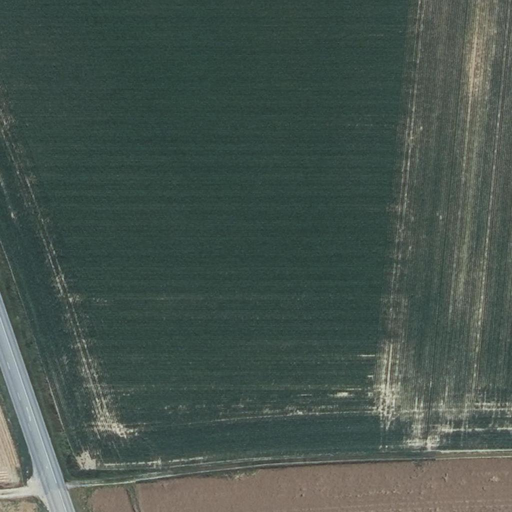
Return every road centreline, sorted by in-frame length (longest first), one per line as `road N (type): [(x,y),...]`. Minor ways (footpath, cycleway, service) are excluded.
road 1 (track): [(51,487),(391,455),(511,453)]
road 2 (primary): [(60,511),(0,336)]
